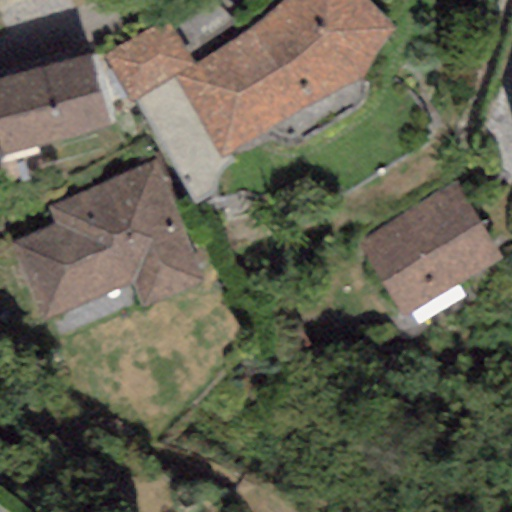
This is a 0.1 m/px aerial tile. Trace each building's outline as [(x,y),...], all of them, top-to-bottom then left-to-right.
[(392,18),(372,0),(274,0),(249,23),(173,74),(221,143),(303,98),(362,69),(392,18)] [(166,13),(103,51),(130,95),(193,57),(166,13)] [(0,138),(0,140),(109,109),(90,39),(0,63),(0,138)] [(201,264),(153,155),(48,201),(56,219),(13,237),(43,306),(133,267),(142,290),(201,264)] [(494,245),(452,181),(358,242),(400,308),(494,245)]
